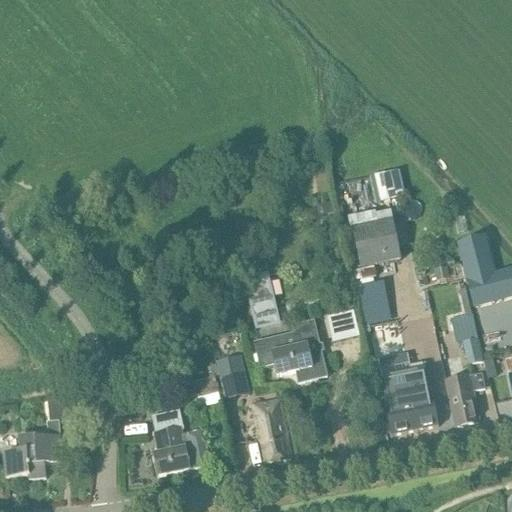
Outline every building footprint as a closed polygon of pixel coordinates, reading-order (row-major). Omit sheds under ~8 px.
[(351,131),(354,155),(385,151),(382,127),(351,131)] [(381,201),(406,198),(403,170),(378,173),(381,201)] [(401,262),(392,222),(352,231),(361,271),(401,262)] [(455,242),(471,306),(511,295),(511,275),(510,267),(492,271),(483,235),(455,242)] [(361,278),(372,333),(395,328),(385,273),(361,278)] [(247,300),(256,333),(281,326),(268,274),(243,281),(243,279),(232,282),(238,302),(247,300)] [(327,319),(333,344),(359,338),(353,313),(327,319)] [(462,344),(468,368),(483,364),(471,313),(450,318),(457,346),(462,344)] [(477,320),(484,348),(495,345),(488,317),(477,320)] [(295,373),(298,385),(328,378),(314,321),(292,326),(294,334),(253,343),(260,370),(275,366),(277,377),(295,373)] [(219,377),(225,402),(250,396),(241,357),(216,364),(216,366),(215,366),(218,377),(219,377)] [(187,383),(193,410),(221,404),(215,378),(218,377),(215,366),(207,368),(209,378),(187,383)] [(379,380),(391,436),(439,426),(428,370),(379,380)] [(445,382),(455,429),(479,424),(473,394),(486,391),(482,375),(469,378),(469,377),(445,382)] [(74,399),(48,401),(50,424),(76,422),(74,399)] [(256,423),(264,464),(292,458),(284,418),(280,400),(252,405),(256,423)] [(153,455),(158,478),(210,467),(203,432),(184,436),(183,429),(179,412),(150,418),(158,454),(153,455)] [(29,478),(30,481),(47,480),(46,465),(61,464),(59,437),(37,439),(37,436),(17,438),(19,452),(4,453),(6,480),(29,478)]
